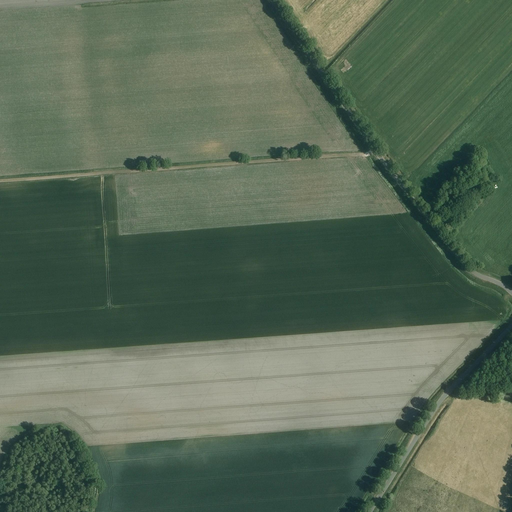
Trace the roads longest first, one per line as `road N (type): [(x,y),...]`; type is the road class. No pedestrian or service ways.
road 1 (unclassified): [(511,291),(476,274),(451,249),(271,0)]
road 2 (track): [(0,181),(373,148)]
road 3 (unclassified): [(369,511),(429,416),(511,323)]
